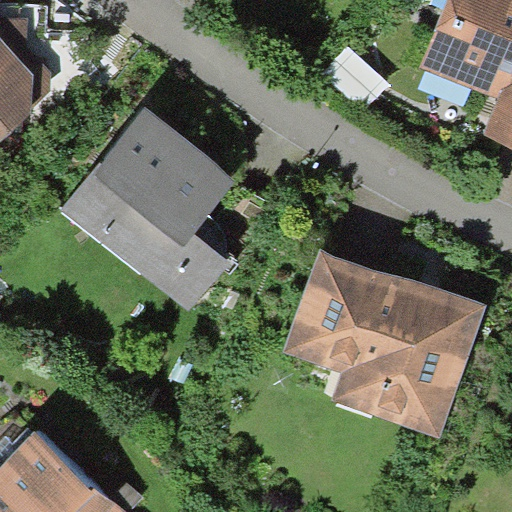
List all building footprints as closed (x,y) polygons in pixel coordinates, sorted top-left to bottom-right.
[(511,0),(446,0),(420,67),(499,98),(484,135),(511,145),(511,0)] [(0,140),(31,115),(31,107),(50,91),(51,70),(26,47),(27,19),(0,18),(0,140)] [(390,84),(348,46),(324,73),(366,111),(390,84)] [(236,180),(146,109),(102,163),(100,161),(62,209),(190,311),(231,263),(195,233),(236,180)] [(486,305),(320,247),(283,352),(340,372),(330,399),(440,437),(486,305)] [(19,450),(3,466),(52,511),(123,511),(110,500),(35,431),(19,450)] [(19,450),(5,436),(0,441),(0,468),(3,466),(19,450)] [(0,468),(0,511),(52,511),(3,466),(0,468)] [(127,482),(110,500),(123,511),(127,511),(142,496),(127,482)]
